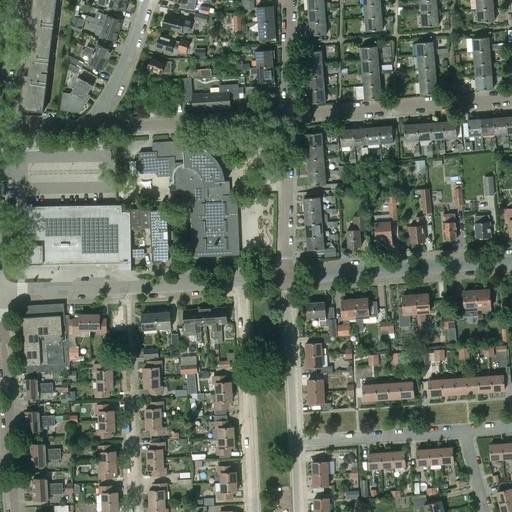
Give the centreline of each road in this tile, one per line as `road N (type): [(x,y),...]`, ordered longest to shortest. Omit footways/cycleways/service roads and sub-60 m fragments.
road 1 (residential): [(241,281),(0,289)]
road 2 (residential): [(253,511),(241,281)]
road 3 (residential): [(287,118),(511,97)]
road 4 (residential): [(511,260),(287,277)]
road 5 (residential): [(88,128),(287,118)]
road 6 (residential): [(13,511),(0,314)]
road 7 (residential): [(295,442),(463,431)]
road 8 (residential): [(295,442),(287,277)]
road 9 (residential): [(287,118),(287,277)]
road 10 (residential): [(136,511),(130,363)]
road 11 (residential): [(88,128),(127,58),(145,0)]
